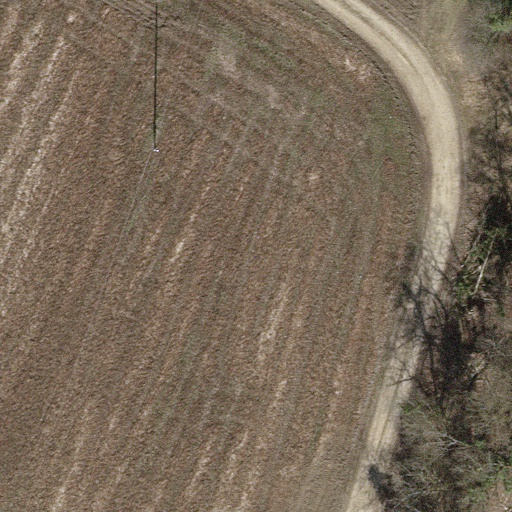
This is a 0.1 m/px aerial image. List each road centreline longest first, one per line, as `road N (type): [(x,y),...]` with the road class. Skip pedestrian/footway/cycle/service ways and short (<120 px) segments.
road 1 (track): [(359,511),(451,199)]
road 2 (track): [(337,0),(403,42),(442,97),(451,199)]
